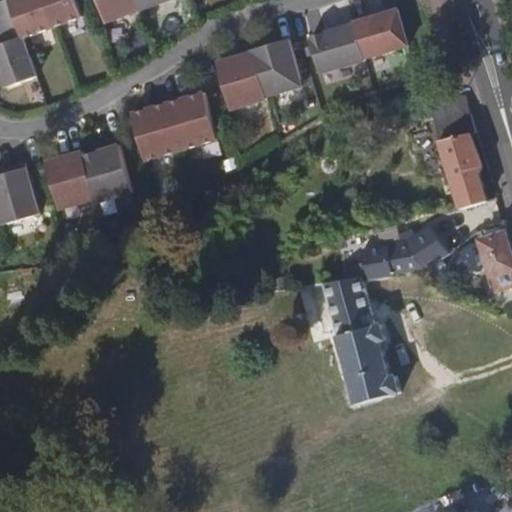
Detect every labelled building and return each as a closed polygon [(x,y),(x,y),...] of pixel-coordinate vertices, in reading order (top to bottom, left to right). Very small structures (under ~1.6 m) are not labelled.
[(78,0),(2,0),(0,1),(0,63),(8,87),(41,75),(27,36),(84,16),(78,0)] [(142,0),(102,0),(111,20),(145,8),(142,0)] [(413,44),(403,8),(359,21),(359,22),(370,57),(413,44)] [(315,36),(325,72),(370,58),(370,57),(359,22),(315,36)] [(294,38),(257,48),(258,50),(271,95),(307,85),(294,38)] [(271,95),(258,50),(222,61),(235,108),(272,97),(271,95)] [(207,91),(135,113),(149,160),(221,139),(207,91)] [(479,139),(469,101),(433,102),(445,151),(475,140),(479,139)] [(484,171),(475,140),(445,151),(451,169),(443,172),(450,195),(458,194),(459,206),(463,214),(488,206),(479,175),(484,171)] [(86,150),(50,162),(65,208),(100,198),(102,201),(138,190),(123,143),(88,154),(86,150)] [(0,175),(0,198),(7,222),(44,212),(29,162),(14,166),(16,170),(0,175)] [(511,282),(511,259),(506,236),(488,241),(490,249),(484,251),(494,287),(511,282)] [(443,242),(430,249),(412,259),(399,257),(389,286),(432,293),(456,274),(443,242)] [(378,350),(386,346),(379,327),(371,325),(358,281),(314,294),(353,415),(404,397),(396,377),(387,381),(378,350)]
